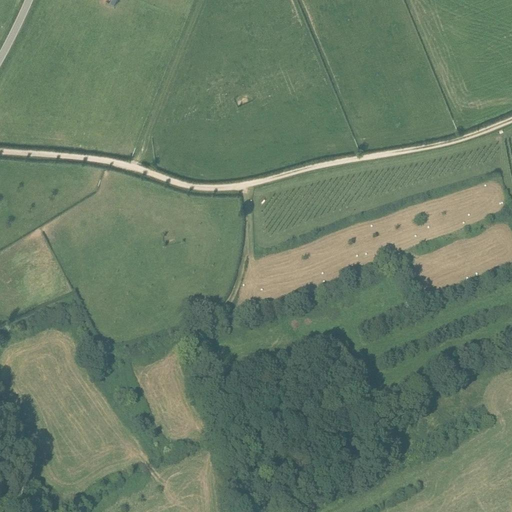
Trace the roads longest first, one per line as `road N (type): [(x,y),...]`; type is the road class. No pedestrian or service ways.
road 1 (track): [(244,185),(448,142),(511,119)]
road 2 (track): [(0,151),(91,158),(203,188),(244,185)]
